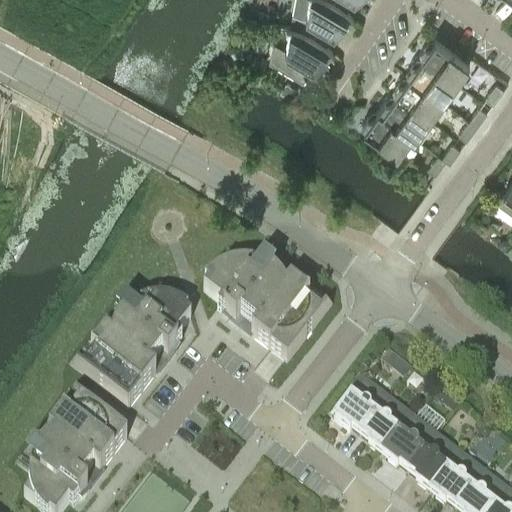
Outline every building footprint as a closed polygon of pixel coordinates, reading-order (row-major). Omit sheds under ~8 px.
[(294,0),(289,26),(289,27),(299,30),(312,36),(323,44),(325,46),(325,45),(332,33),(351,18),(353,21),(354,20),(346,11),(346,12),(344,10),(333,1),(329,0),(294,0)] [(329,0),(333,1),(344,10),(346,12),(346,11),(352,0),(329,0)] [(299,30),(289,27),(289,26),(286,26),(285,27),(289,27),(284,51),(275,66),(303,82),(312,67),(330,52),(332,55),(334,54),(325,45),(325,46),(323,44),(312,36),(299,30)] [(455,83),(469,64),(435,39),(430,46),(424,46),(419,54),(422,56),(421,58),(455,83)] [(442,101),(455,83),(421,58),(416,65),(411,65),(406,72),(409,75),(408,77),(442,101)] [(428,120),(442,101),(408,77),(403,83),(398,83),(392,90),(396,93),(394,95),(428,120)] [(492,104),(503,89),(495,83),(484,98),(492,104)] [(415,138),(428,120),(394,95),(389,102),(384,101),(378,110),(377,110),(415,138)] [(468,121),(476,126),(487,112),(478,106),(468,121)] [(414,139),(415,138),(377,110),(372,117),(367,117),(361,124),(365,127),(363,129),(397,154),(410,136),(414,139)] [(476,126),(468,121),(458,135),(466,141),(476,126)] [(449,163),(460,149),(452,143),(441,157),(445,160),(449,163)] [(435,175),(445,160),(441,157),(437,154),(426,169),(435,175)] [(511,180),(496,202),(511,213),(511,180)] [(216,311),(264,349),(276,358),(286,366),(331,308),(260,254),(250,267),(245,267),(234,268),(227,262),(202,294),(219,307),(216,311)] [(101,392),(127,412),(182,342),(177,338),(190,321),(159,297),(153,304),(142,306),(138,308),(124,297),(70,368),(101,392)] [(349,404),(334,423),(349,435),(351,433),(360,440),(389,402),(361,381),(365,379),(364,378),(359,380),(355,383),(352,387),(350,393),(350,394),(349,397),(348,400),(346,402),(349,404)] [(23,499),(39,511),(63,511),(68,506),(72,510),(126,439),(87,408),(69,395),(15,465),(28,476),(28,484),(28,492),(23,499)] [(389,402),(360,440),(368,447),(367,449),(382,460),(413,420),(389,402)] [(413,420),(382,460),(397,471),(398,469),(398,470),(407,476),(436,439),(434,437),(444,424),(425,409),(415,422),(413,420)] [(436,439),(407,476),(416,483),(414,485),(429,497),(460,457),(436,439)] [(460,457),(429,497),(444,508),(446,506),(453,511),(455,511),(484,475),(460,457)] [(484,475),(455,511),(493,511),(508,493),(484,475)] [(511,511),(511,496),(508,493),(493,511),(511,511)]
